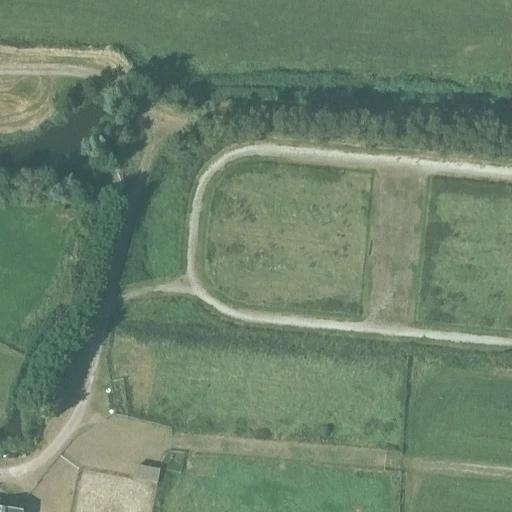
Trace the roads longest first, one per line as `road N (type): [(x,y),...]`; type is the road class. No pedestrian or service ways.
road 1 (track): [(81,409),(157,439),(511,472)]
road 2 (track): [(160,139),(139,179),(81,409),(43,462),(12,478)]
road 3 (track): [(511,126),(345,106),(237,110),(179,124),(160,139)]
road 4 (track): [(0,72),(98,80),(160,139)]
